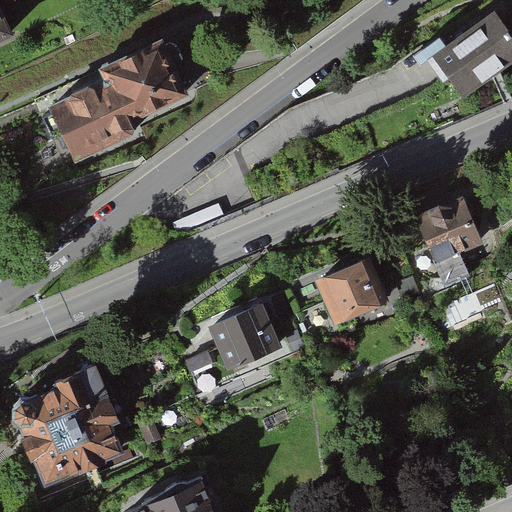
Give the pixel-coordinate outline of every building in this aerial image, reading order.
[(511,32),(494,6),(431,50),(462,96),(511,60),(511,32)] [(0,38),(11,33),(0,8),(0,38)] [(106,71),(50,97),(78,158),(143,127),(137,116),(192,91),(164,31),(101,61),(106,71)] [(461,197),(411,218),(431,264),(481,243),(461,197)] [(356,261),(311,282),(332,328),(377,307),(356,261)] [(263,301),(204,326),(224,373),(282,348),(263,301)] [(100,359),(9,398),(45,480),(136,441),(100,359)] [(156,418),(141,423),(149,446),(165,440),(156,418)] [(216,511),(201,478),(126,511),(216,511)]
